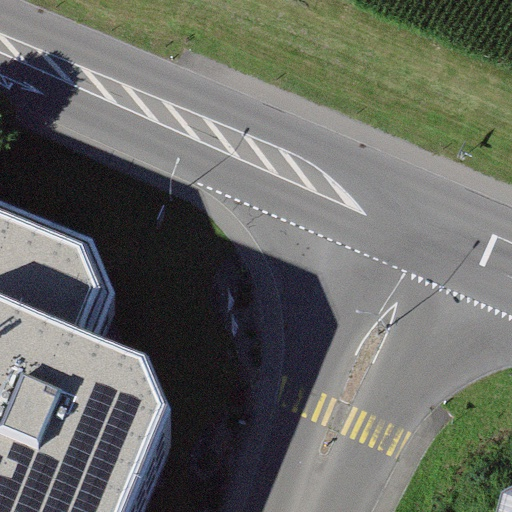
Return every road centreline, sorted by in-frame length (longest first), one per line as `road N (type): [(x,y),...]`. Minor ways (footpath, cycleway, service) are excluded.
road 1 (primary): [(0,42),(428,226)]
road 2 (unclassified): [(304,511),(428,226)]
